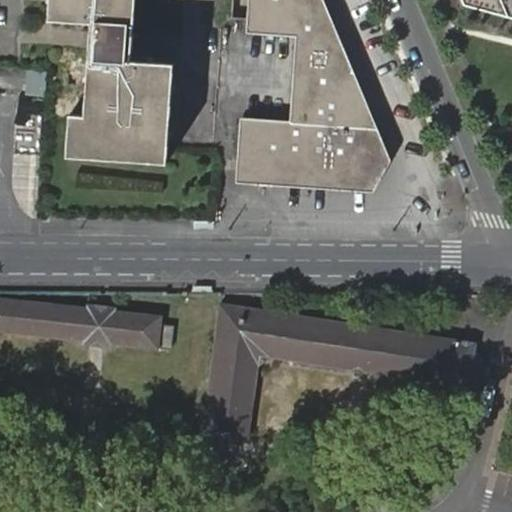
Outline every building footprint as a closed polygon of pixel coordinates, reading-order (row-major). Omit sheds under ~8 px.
[(93,24),(86,116),(71,115),(69,157),(170,164),(176,66),(134,63),(137,0),(51,0),(50,21),(93,24)] [(367,178),(241,171),(240,181),(374,189),(386,158),(383,150),(319,0),(308,0),(375,157),(367,178)] [(244,122),(241,171),(367,178),(375,157),(308,0),(251,0),(250,33),(299,36),(294,124),(244,122)] [(511,0),(461,0),(464,7),(511,20),(511,0)] [(0,300),(0,332),(85,342),(84,345),(97,347),(112,348),(112,345),(160,350),(160,347),(173,349),(174,329),(162,327),(162,318),(117,313),(117,309),(88,306),(87,309),(0,300)] [(213,362),(203,434),(213,436),(226,438),(248,441),(250,428),(260,368),(270,360),(284,358),(300,361),(317,364),(334,367),(351,370),(367,373),(384,376),(401,379),(418,382),(434,385),(451,388),(467,390),(469,380),(480,375),(482,363),(472,354),(474,345),(419,336),(415,330),(408,329),(402,334),(221,305),(213,362)]
